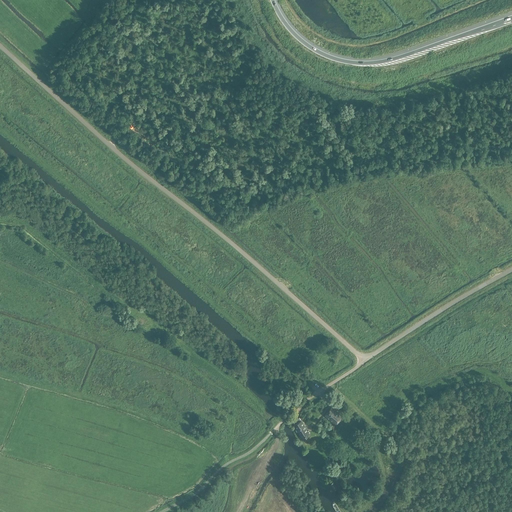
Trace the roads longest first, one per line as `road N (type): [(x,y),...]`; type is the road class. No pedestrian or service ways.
road 1 (unclassified): [(365,360),(0,46)]
road 2 (motorway): [(511,19),(364,63),(311,48),(272,0)]
road 3 (unclassified): [(365,360),(511,269)]
road 4 (track): [(165,330),(278,425)]
